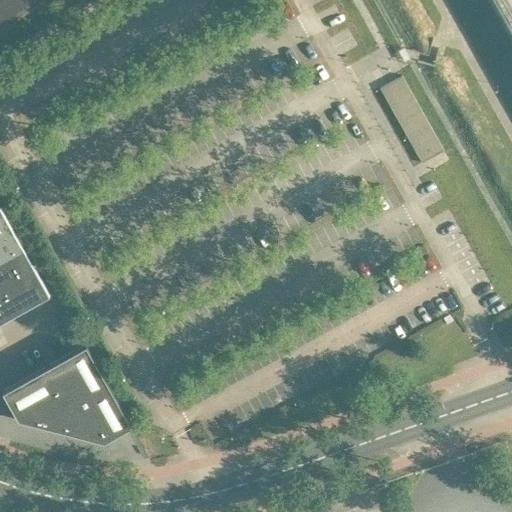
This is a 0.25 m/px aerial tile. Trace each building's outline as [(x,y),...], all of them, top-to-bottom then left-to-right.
[(511,0),(496,0),(511,28),(511,0)] [(422,162),(444,150),(403,75),(380,87),(422,162)] [(0,260),(24,247),(4,212),(0,213),(0,260)] [(0,260),(0,323),(50,295),(24,247),(0,260)] [(105,441),(133,425),(87,344),(3,390),(19,418),(105,441)]
